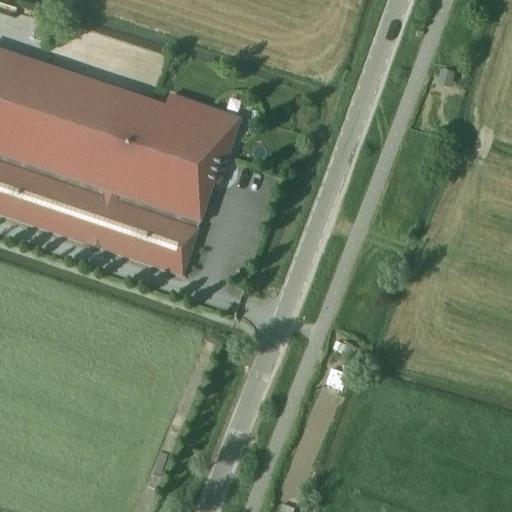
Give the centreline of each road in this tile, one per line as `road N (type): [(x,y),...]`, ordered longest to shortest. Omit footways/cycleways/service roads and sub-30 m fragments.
road 1 (tertiary): [(206,511),(400,0)]
road 2 (track): [(139,511),(208,345)]
